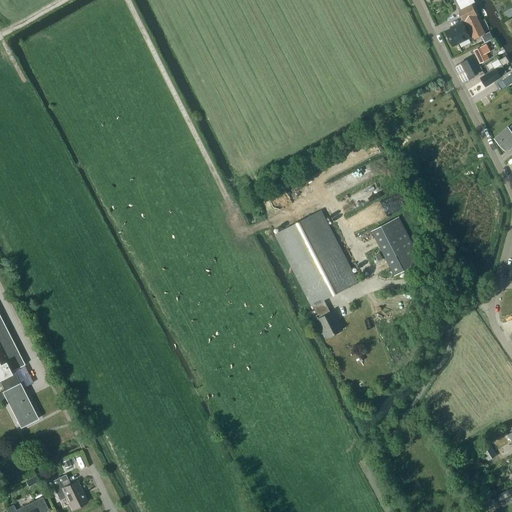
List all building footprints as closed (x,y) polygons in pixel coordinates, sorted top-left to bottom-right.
[(464,21),(465,21),(474,39),(485,33),(476,15),(477,15),(471,4),(458,10),(464,21)] [(459,26),(459,25),(445,32),(453,46),(470,37),(463,24),(459,26)] [(474,51),(479,62),(488,58),(482,47),(474,51)] [(502,65),(509,62),(507,56),(500,59),(502,65)] [(470,58),(456,65),(466,82),(479,75),(470,58)] [(481,77),(486,85),(501,76),(507,72),(503,66),(497,69),(496,68),(481,77)] [(397,104),(390,107),(392,113),(400,109),(397,104)] [(495,138),(506,150),(511,144),(511,126),(511,127),(511,131),(508,127),(495,138)] [(357,173),(361,183),(375,177),(370,167),(357,173)] [(391,178),(343,197),(348,210),(396,191),(391,178)] [(312,305),(305,309),(311,322),(319,318),(319,319),(318,319),(327,337),(341,330),(338,324),(339,323),(333,312),(331,313),(324,299),(358,282),(321,210),(275,234),(312,305)] [(372,230),(395,275),(422,261),(399,216),(372,230)] [(394,309),(382,312),(385,322),(397,318),(394,309)] [(0,381),(4,389),(2,390),(9,405),(20,426),(38,417),(28,397),(22,386),(13,369),(24,363),(25,363),(24,362),(3,320),(0,314),(0,381)] [(482,450),(489,461),(497,455),(490,444),(482,450)] [(68,459),(62,462),(65,468),(71,465),(68,459)] [(50,481),(52,485),(59,500),(65,497),(71,509),(86,501),(76,481),(70,484),(65,474),(50,481)] [(15,510),(12,505),(7,508),(9,511),(42,511),(48,509),(42,497),(15,510)]
